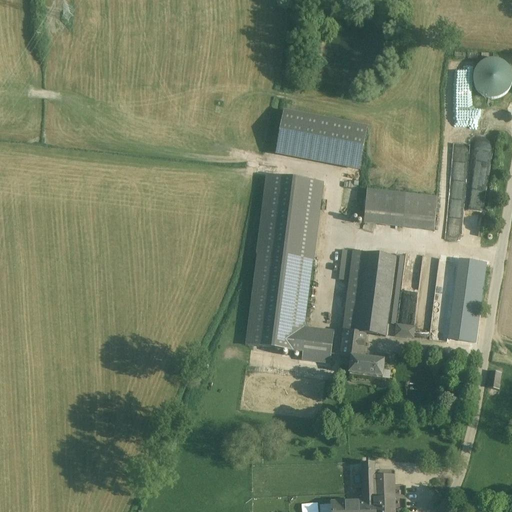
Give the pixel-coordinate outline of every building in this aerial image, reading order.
[(506,91),(510,86),(511,80),(511,75),(510,69),(506,65),(501,61),(496,60),(490,60),(485,62),(480,65),(477,70),(475,76),(476,83),(478,88),(483,93),(488,95),(495,96),(501,95),(506,91)] [(367,124),(285,108),(276,152),(358,169),(367,124)] [(320,181),(267,175),(246,347),(303,354),(302,361),(330,364),(334,332),(333,332),(302,328),(320,181)] [(404,196),(367,192),(363,226),(401,229),(404,196)] [(437,199),(404,196),(401,229),(434,233),(437,199)] [(396,259),(355,253),(344,332),(367,335),(367,336),(386,339),(396,259)] [(367,335),(344,332),(341,358),(352,360),(352,358),(364,359),(367,336),(367,335)] [(364,359),(352,358),(352,360),(350,375),(384,380),(386,362),(364,359)] [(499,392),(501,373),(490,371),(488,390),(499,392)] [(374,470),(362,471),(363,502),(370,502),(375,501),(375,500),(374,477),(374,470)] [(394,476),(374,477),(375,500),(395,499),(394,476)] [(395,499),(375,500),(375,501),(375,511),(395,511),(395,499)] [(395,511),(375,511),(375,501),(370,502),(370,511),(395,511)] [(350,511),(350,502),(333,503),(332,511),(350,511)] [(363,502),(350,502),(350,511),(370,511),(370,502),(363,502)]
